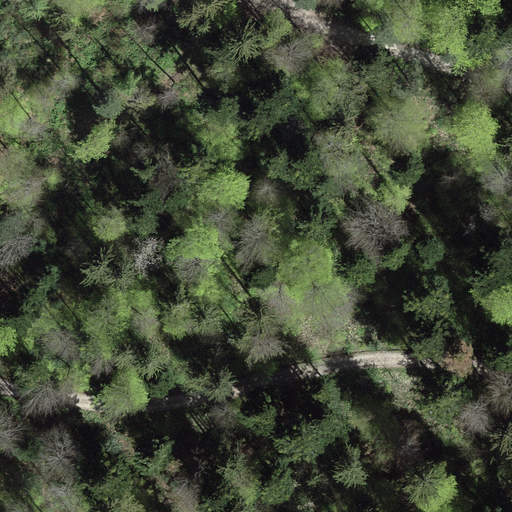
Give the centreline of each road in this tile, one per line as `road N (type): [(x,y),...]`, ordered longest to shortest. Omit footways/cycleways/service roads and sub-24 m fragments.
road 1 (track): [(511,372),(447,362),(339,362),(157,406),(87,406),(0,388)]
road 2 (track): [(272,0),(511,89)]
